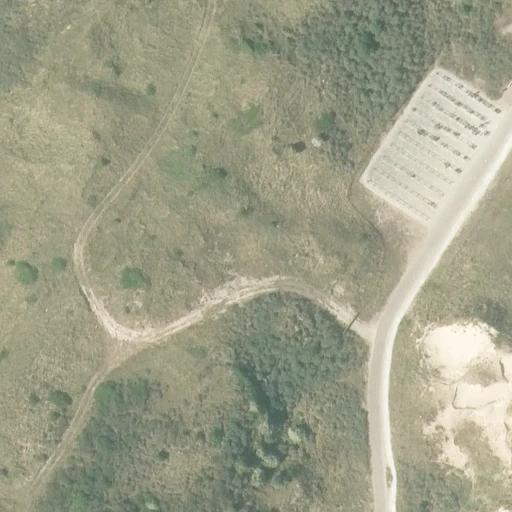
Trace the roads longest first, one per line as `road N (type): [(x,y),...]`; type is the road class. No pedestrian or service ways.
road 1 (track): [(207,0),(186,91),(74,275)]
road 2 (track): [(124,350),(96,327),(74,275),(0,346)]
